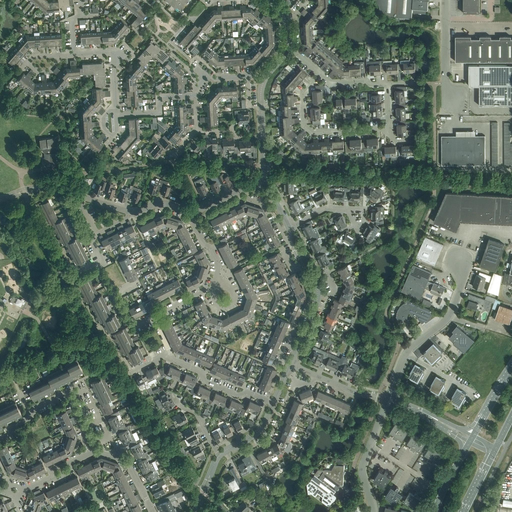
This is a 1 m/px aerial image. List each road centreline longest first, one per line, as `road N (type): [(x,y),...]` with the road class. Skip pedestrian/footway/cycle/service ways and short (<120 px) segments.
road 1 (residential): [(387,84),(389,128),(313,132),(304,125),(304,99),(319,76)]
road 2 (unclassified): [(389,399),(411,345),(449,319),(457,261)]
road 3 (residential): [(289,366),(317,292),(287,226)]
